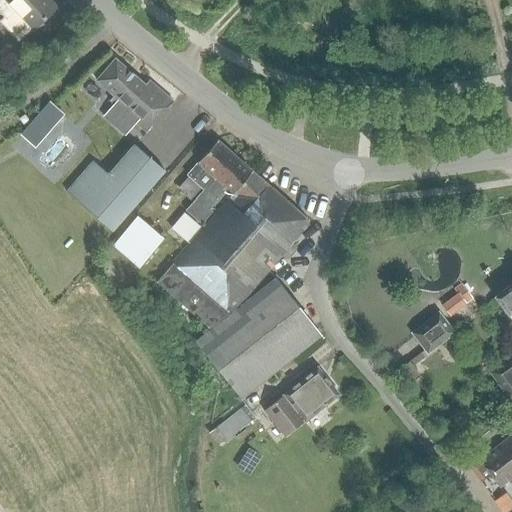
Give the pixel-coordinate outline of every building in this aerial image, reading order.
[(0,0),(0,14),(2,17),(0,19),(0,24),(17,42),(31,30),(32,31),(56,8),(48,0),(0,0)] [(144,84),(114,58),(94,81),(112,96),(108,100),(145,133),(172,101),(148,80),(144,84)] [(33,117),(18,135),(28,143),(43,125),(49,130),(63,114),(48,101),(33,117)] [(215,179),(235,157),(216,141),(197,163),(186,175),(203,190),(203,191),(214,179),(215,179)] [(164,172),(132,144),(106,173),(92,161),(65,192),(111,232),(164,172)] [(232,195),(252,172),(235,157),(215,179),(214,179),(203,191),(203,190),(184,211),(200,225),(211,212),(208,209),(223,192),(220,189),(222,186),(232,194),(232,195)] [(210,330),(236,309),(234,307),(267,270),(308,222),(252,172),(232,195),(232,194),(155,283),(210,330)] [(200,227),(183,213),(169,229),(186,243),(200,227)] [(136,216),(111,246),(138,268),(162,239),(163,239),(136,216)] [(511,278),(511,279),(511,280),(511,282),(493,298),(507,316),(511,312),(511,357),(490,374),(509,400),(511,397),(511,278)] [(274,279),(236,309),(210,330),(194,343),(240,400),(320,336),(274,279)] [(460,283),(453,288),(457,293),(465,304),(472,299),(460,283)] [(445,302),(440,306),(449,317),(454,313),(445,302)] [(455,333),(437,311),(409,333),(426,355),(455,333)] [(418,375),(408,362),(394,372),(404,385),(418,375)] [(338,395),(319,370),(316,368),(282,395),(262,411),(284,438),(304,422),(338,395)] [(254,418),(244,404),(213,429),(207,433),(217,446),(222,442),(223,443),(254,418)] [(511,434),(478,460),(498,487),(508,479),(511,483),(511,434)] [(232,464),(241,474),(257,460),(248,450),(232,464)]
